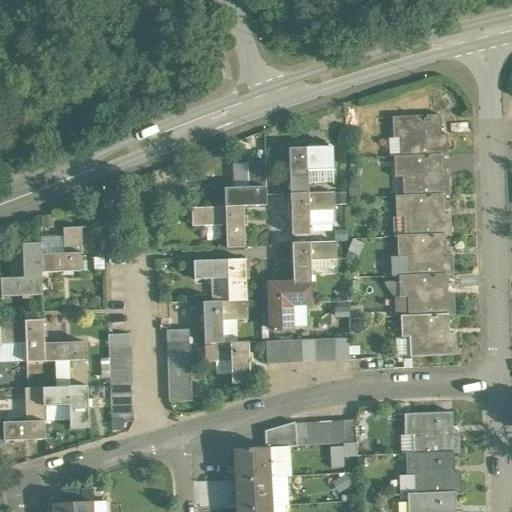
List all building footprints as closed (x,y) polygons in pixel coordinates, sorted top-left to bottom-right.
[(440,115),(391,117),(392,138),(400,138),(401,157),(441,156),(448,155),(447,134),(440,134),(440,115)] [(331,147),(288,149),(289,194),(308,193),(307,171),(332,170),(331,147)] [(401,157),(393,158),(394,178),(401,177),(402,197),(442,196),(449,195),(448,174),(442,174),(441,156),(401,157)] [(264,161),(246,162),(247,187),(234,188),(224,188),(225,207),(242,206),(266,205),(264,161)] [(233,162),(234,188),(247,187),(246,162),(233,162)] [(308,193),(289,194),(291,236),(309,236),(308,212),(334,211),(333,193),(308,193)] [(402,197),(394,198),(395,218),(403,218),(404,237),(444,236),(450,235),(450,214),(443,214),(442,196),(402,197)] [(225,207),(191,208),(191,227),(225,225),(226,248),(244,248),(242,206),(225,207)] [(64,255),(40,256),(41,274),(83,272),(81,227),(63,228),(64,255)] [(404,237),(396,238),(397,258),(404,258),(405,277),(445,276),(452,275),(451,254),(445,254),(444,236),(404,237)] [(335,242),(291,244),(293,286),(311,285),(310,262),(336,261),(335,242)] [(40,244),(22,245),(23,279),(0,279),(0,282),(1,298),(42,297),(41,274),(40,256),(40,244)] [(244,260),(193,262),(193,281),(209,280),(227,280),(228,302),(246,302),(244,260)] [(405,277),(397,277),(398,298),(406,297),(406,317),(447,316),(453,315),(453,295),(446,295),(445,276),(405,277)] [(227,280),(209,280),(209,303),(228,302),(227,280)] [(293,286),(270,287),(271,330),(289,329),(289,305),(312,304),(311,285),(293,286)] [(209,303),(202,303),(204,344),(222,344),(222,322),(247,321),(246,302),(228,302),(209,303)] [(406,317),(399,317),(399,338),(407,338),(408,358),(455,356),(454,335),(448,335),(447,316),(406,317)] [(42,321),(0,322),(0,345),(25,344),(26,363),(44,363),(43,345),(42,321)] [(188,330),(165,331),(166,343),(188,342),(188,330)] [(129,335),(107,336),(107,348),(130,347),(129,335)] [(348,339),(336,340),(337,362),(349,361),(348,339)] [(312,340),(300,341),(301,363),(313,363),(312,340)] [(324,340),(312,340),(313,363),(325,362),(324,340)] [(336,340),(324,340),(325,362),(337,362),(336,340)] [(288,341),(277,342),(277,364),(289,364),(288,341)] [(300,341),(288,341),(289,364),(301,363),(300,341)] [(188,342),(166,343),(166,355),(189,354),(188,342)] [(277,342),(265,342),(265,364),(277,364),(277,342)] [(85,343),(43,345),(44,363),(67,362),(68,388),(87,387),(85,343)] [(222,344),(204,344),(204,364),(218,363),(230,363),(231,373),(231,385),(249,384),(248,343),(222,344)] [(204,344),(194,345),(195,364),(204,364),(204,344)] [(130,347),(107,348),(108,360),(130,359),(130,347)] [(189,354),(166,355),(167,367),(189,366),(189,354)] [(130,359),(108,360),(108,372),(131,371),(130,359)] [(230,363),(218,363),(218,374),(231,373),(230,363)] [(189,366),(167,367),(167,379),(190,378),(189,366)] [(131,371),(108,372),(109,383),(131,383),(131,371)] [(190,378),(167,379),(167,391),(190,390),(190,378)] [(131,383),(109,383),(109,395),(131,395),(131,383)] [(68,388),(42,389),(43,407),(68,406),(69,429),(88,429),(87,387),(68,388)] [(42,389),(24,389),(25,423),(2,423),(3,442),(44,441),(43,407),(42,389)] [(190,390),(167,391),(168,403),(190,402),(190,390)] [(131,395),(109,395),(110,407),(132,407),(131,395)] [(132,407),(110,407),(110,419),(132,419),(132,407)] [(451,413),(403,415),(404,436),(411,436),(412,455),(453,454),(459,453),(458,432),(452,433),(451,413)] [(342,421),(330,422),(331,444),(343,444),(342,421)] [(355,443),(353,421),(342,421),(343,444),(355,443)] [(294,422),(264,431),(265,448),(269,448),(269,449),(289,448),(296,447),(296,446),(296,445),(294,423),(294,422)] [(318,422),(306,423),(307,445),(319,444),(318,422)] [(330,422),(318,422),(319,444),(331,444),(330,422)] [(306,423),(294,423),(296,445),(296,446),(307,445),(306,423)] [(265,448),(233,450),(235,480),(270,478),(270,464),(272,464),(272,462),(269,462),(269,449),(269,448),(265,448)] [(289,448),(269,449),(269,462),(272,462),(272,464),(270,464),(270,478),(290,477),(290,476),(289,448)] [(412,455),(405,455),(406,476),(413,475),(414,495),(454,494),(460,494),(460,472),(454,472),(453,454),(412,455)] [(270,478),(235,480),(236,509),(272,507),(270,478)] [(92,490),(82,491),(82,503),(92,502),(92,490)] [(82,491),(59,492),(60,504),(82,503),(82,491)] [(414,495),(406,495),(406,511),(461,511),(455,511),(454,494),(414,495)] [(60,504),(52,504),(52,511),(93,511),(93,502),(60,504)] [(107,511),(107,502),(93,502),(93,511),(107,511)]
